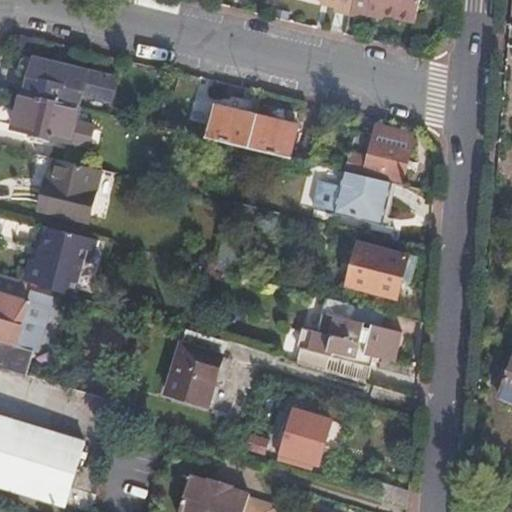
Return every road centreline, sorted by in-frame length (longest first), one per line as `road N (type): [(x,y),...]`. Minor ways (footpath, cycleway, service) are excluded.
road 1 (residential): [(7,0),(471,109)]
road 2 (residential): [(437,511),(471,109)]
